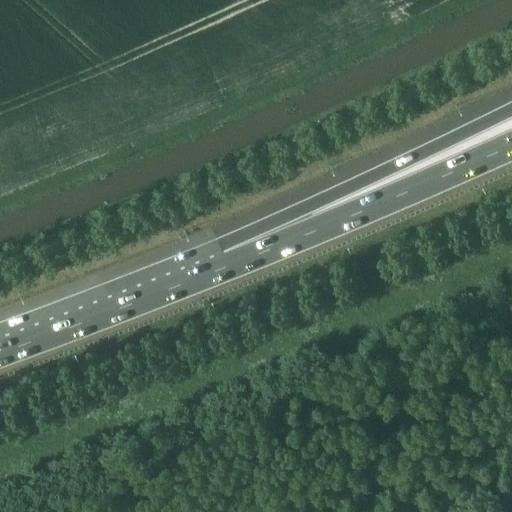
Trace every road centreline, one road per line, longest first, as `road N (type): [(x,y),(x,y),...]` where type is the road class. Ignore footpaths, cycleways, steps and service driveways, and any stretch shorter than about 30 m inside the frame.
road 1 (motorway): [(511,105),(282,220),(232,264)]
road 2 (motorway): [(511,148),(232,264)]
road 3 (motorway): [(232,264),(0,353)]
